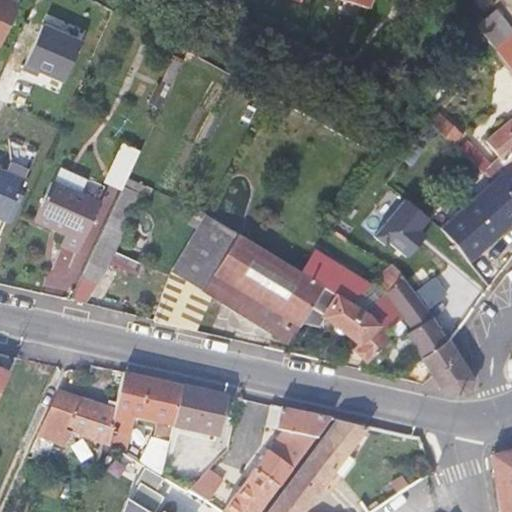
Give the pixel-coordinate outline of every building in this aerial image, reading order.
[(13,0),(0,0),(0,41),(3,43),(20,3),(13,0)] [(341,0),(368,8),(370,0),(341,0)] [(511,30),(496,10),(476,25),(478,27),(495,49),(511,35),(511,34),(511,30)] [(65,82),(83,41),(44,24),(24,69),(39,75),(41,71),(65,82)] [(511,36),(511,35),(495,49),(504,60),(511,54),(511,36)] [(437,117),(431,124),(438,130),(455,146),(466,135),(446,118),(442,123),(437,117)] [(510,167),(493,181),(494,182),(511,201),(511,152),(510,151),(511,149),(511,119),(487,140),(510,167)] [(416,158),(438,130),(431,124),(429,123),(408,152),(416,158)] [(469,142),(461,151),(485,173),(493,164),(469,142)] [(139,152),(122,144),(103,183),(121,191),(139,152)] [(0,167),(0,210),(11,215),(30,172),(10,163),(7,170),(0,167)] [(87,179),(60,167),(54,180),(81,193),(87,179)] [(54,180),(36,221),(67,235),(62,246),(79,253),(102,202),(81,193),(54,180)] [(511,201),(494,182),(493,181),(442,226),(471,260),(511,223),(511,201)] [(143,195),(124,187),(71,301),(87,305),(111,266),(143,195)] [(430,218),(406,198),(375,236),(386,245),(389,241),(408,257),(426,235),(420,230),(430,218)] [(300,326),(302,322),(323,286),(303,274),(207,214),(171,273),(160,309),(198,326),(213,297),(203,291),(214,274),(300,326)] [(317,251),(303,274),(323,286),(349,302),(370,285),(317,251)] [(408,334),(423,359),(449,341),(439,326),(436,320),(428,310),(415,292),(406,280),(393,265),(392,265),(373,279),(380,288),(404,318),(414,329),(408,334)] [(486,278),(471,298),(479,304),(494,284),(486,278)] [(434,279),(415,292),(428,310),(446,295),(434,279)] [(355,349),(368,362),(392,338),(387,332),(373,318),(357,307),(349,302),(323,286),(302,322),(320,326),(324,319),(344,330),(359,346),(355,349)] [(380,288),(357,307),(373,318),(387,332),(404,318),(380,288)] [(452,307),(439,326),(449,341),(479,304),(471,298),(467,295),(457,310),(452,307)] [(432,375),(424,385),(438,388),(466,393),(472,390),(474,380),(449,341),(423,359),(432,375)] [(0,396),(11,374),(0,368),(0,396)] [(133,416),(173,425),(183,384),(151,377),(125,371),(116,410),(109,445),(125,454),(133,416)] [(219,436),(228,394),(206,389),(183,384),(173,425),(219,436)] [(71,429),(104,442),(109,445),(116,410),(60,391),(39,436),(65,446),(71,429)] [(286,428),(225,511),(227,511),(259,511),(332,417),(290,408),(274,404),(269,424),(286,428)] [(370,426),(338,419),(267,511),(305,511),(337,469),(345,475),(357,458),(350,453),(370,426)] [(152,438),(141,463),(151,468),(162,473),(169,442),(152,438)] [(511,511),(511,448),(491,453),(500,511),(511,511)] [(162,473),(151,468),(132,503),(128,511),(152,511),(161,495),(152,491),(162,473)] [(226,477),(212,468),(192,489),(210,501),(226,477)] [(392,483),(401,494),(411,488),(403,477),(392,483)]
